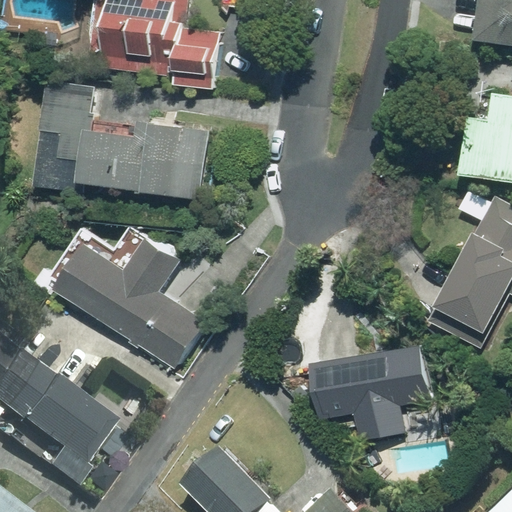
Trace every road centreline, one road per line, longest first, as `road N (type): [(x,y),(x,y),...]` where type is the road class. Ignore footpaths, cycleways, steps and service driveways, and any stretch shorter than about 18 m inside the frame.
road 1 (residential): [(400,0),(369,151),(346,181),(323,185)]
road 2 (residential): [(323,185),(303,155),(327,0)]
